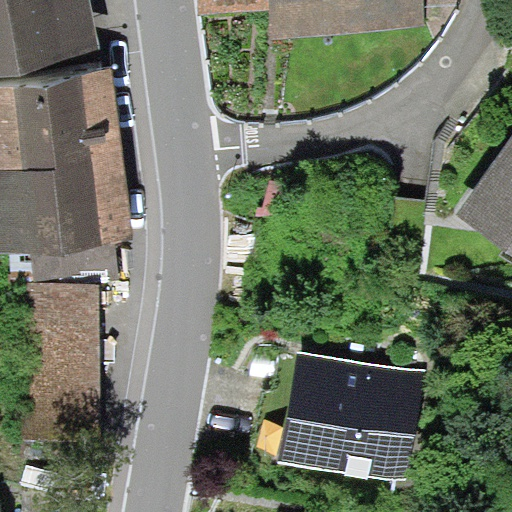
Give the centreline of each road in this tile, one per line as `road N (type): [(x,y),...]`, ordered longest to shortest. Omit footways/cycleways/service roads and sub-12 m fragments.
road 1 (residential): [(187,151),(240,166),(319,157),(392,139),(452,110),(478,70),(497,0)]
road 2 (tertiary): [(158,511),(184,348),(187,151)]
road 3 (tertiary): [(187,151),(160,0)]
